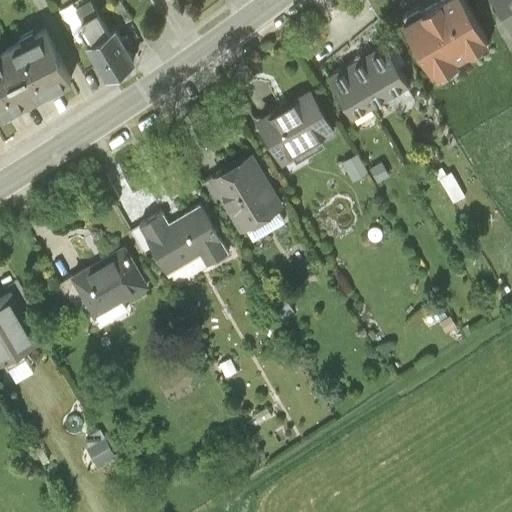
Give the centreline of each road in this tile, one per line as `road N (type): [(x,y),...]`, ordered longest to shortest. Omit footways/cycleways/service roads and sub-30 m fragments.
road 1 (track): [(212,511),(511,309)]
road 2 (secondary): [(0,189),(281,0)]
